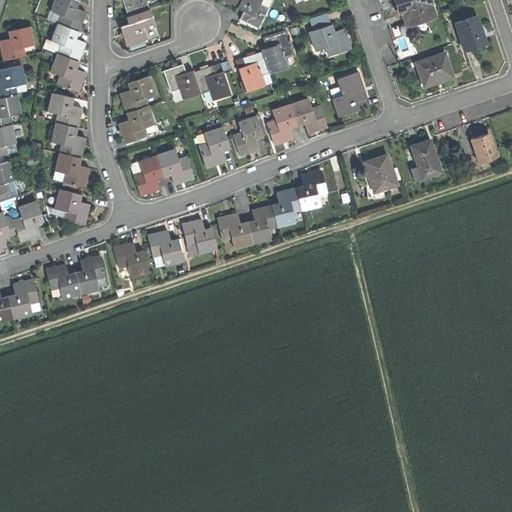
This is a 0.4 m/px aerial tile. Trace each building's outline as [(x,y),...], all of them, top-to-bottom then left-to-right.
[(58,25),(79,32),(82,23),(85,14),(76,11),(79,3),(70,0),(56,0),(52,14),(61,17),(58,25)] [(121,0),(124,9),(126,18),(150,12),(147,4),(157,1),(156,0),(121,0)] [(221,0),(228,3),(238,8),(241,0),(221,0)] [(249,27),(258,32),(269,12),(260,7),(264,0),(241,0),(238,8),(237,10),(245,15),(240,23),(249,27)] [(274,3),(268,0),(264,0),(260,7),(269,12),(274,3)] [(430,0),(394,0),(398,11),(401,21),(405,20),(432,10),(434,10),(430,0)] [(436,22),(432,10),(405,20),(409,31),(436,22)] [(124,39),(127,48),(148,43),(146,34),(155,31),(150,12),(126,18),(129,27),(122,29),(124,39)] [(310,22),(314,35),(332,30),(328,16),(310,22)] [(478,21),(456,28),(465,56),(487,49),(482,34),(478,21)] [(76,43),(79,32),(58,25),(52,43),(61,46),(58,55),(79,63),(82,54),(85,46),(76,43)] [(0,43),(1,50),(3,62),(25,58),(24,48),(33,47),(30,27),(8,31),(9,40),(0,41),(0,43)] [(314,35),(310,37),(316,55),(326,52),(329,62),(350,55),(346,43),(343,35),(334,37),(332,30),(314,35)] [(262,53),(263,55),(269,76),(287,70),(284,61),(292,58),(286,36),(273,40),(265,42),(268,52),(262,53)] [(400,45),(405,58),(412,56),(408,43),(400,45)] [(76,72),(79,63),(58,55),(52,74),(60,77),(57,86),(79,94),(82,86),(85,75),(76,72)] [(253,58),(244,61),(247,69),(240,72),(247,95),(266,89),(262,78),(269,76),(263,55),(253,58)] [(417,68),(424,91),(441,86),(453,82),(446,58),(417,68)] [(237,63),(240,72),(247,69),(244,61),(237,63)] [(221,66),(214,68),(217,77),(225,75),(221,66)] [(0,97),(16,95),(15,86),(24,84),(21,67),(0,70),(0,97)] [(172,70),(163,73),(171,95),(179,92),(183,102),(200,96),(193,75),(192,73),(185,75),(182,67),(172,70)] [(206,71),(193,75),(200,96),(210,93),(214,104),(232,98),(225,75),(217,77),(214,68),(206,71)] [(337,83),(340,91),(361,83),(359,76),(337,83)] [(124,106),(126,115),(149,109),(146,100),(155,97),(150,78),(128,85),(130,94),(121,97),(124,106)] [(361,83),(340,91),(343,99),(332,102),(339,121),(360,114),(357,107),(368,104),(365,93),(361,83)] [(330,94),(332,102),(343,99),(340,91),(330,94)] [(20,116),(16,95),(0,97),(0,126),(11,124),(10,117),(20,116)] [(57,115),(55,124),(78,129),(80,120),(83,110),(73,108),(74,100),(52,95),(48,113),(57,115)] [(77,98),(76,104),(86,106),(87,100),(77,98)] [(290,107),(297,130),(305,127),(309,137),(319,134),(327,132),(320,109),(312,112),(309,101),(290,107)] [(290,132),(297,130),(290,107),(273,112),(277,125),(268,128),(274,149),(284,146),(294,143),(290,132)] [(122,136),(124,145),(145,139),(143,130),(154,127),(149,109),(126,115),(128,123),(119,126),(122,136)] [(235,137),(241,159),(249,157),(260,154),(257,141),(263,140),(257,118),(239,123),(242,135),(235,137)] [(14,145),(11,124),(0,126),(0,156),(5,156),(4,147),(14,145)] [(60,146),(58,154),(80,159),(82,149),(84,140),(76,138),(78,129),(55,124),(50,144),(60,146)] [(206,129),(208,135),(223,131),(221,125),(206,129)] [(208,135),(204,136),(207,145),(199,148),(206,170),(215,167),(226,164),(222,153),(229,151),(223,131),(208,135)] [(471,143),(480,167),(496,161),(488,137),(480,140),(471,143)] [(420,146),(412,149),(419,170),(423,181),(423,183),(433,179),(433,178),(440,175),(429,143),(420,146)] [(156,156),(162,179),(170,176),(173,186),(183,183),(191,181),(185,159),(176,162),(173,151),(156,156)] [(80,159),(58,154),(53,173),(64,176),(62,184),(84,189),(86,179),(88,169),(78,167),(80,159)] [(155,181),(162,179),(156,156),(137,162),(141,173),(132,176),(138,197),(148,194),(158,191),(155,181)] [(363,165),(373,195),(395,187),(386,158),(372,162),(363,165)] [(129,164),(132,176),(141,173),(137,162),(129,164)] [(7,163),(0,165),(0,201),(16,196),(10,181),(13,180),(7,163)] [(414,184),(423,181),(419,170),(410,173),(414,184)] [(303,189),(295,191),(300,213),(319,208),(316,198),(325,196),(320,175),(309,177),(300,179),(303,189)] [(81,196),(60,190),(55,209),(65,212),(62,220),(83,226),(86,217),(89,207),(79,204),(81,196)] [(278,207),(270,209),(275,230),(295,226),(293,214),(300,213),(295,191),(283,194),(275,195),(278,207)] [(12,221),(19,243),(29,240),(39,237),(35,225),(43,222),(37,202),(19,207),(22,218),(12,221)] [(253,223),(245,224),(251,248),(270,244),(267,232),(275,230),(270,209),(259,212),(251,213),(253,223)] [(0,249),(5,248),(2,237),(8,235),(1,214),(0,214),(0,249)] [(251,248),(245,224),(239,226),(237,217),(226,219),(217,222),(222,244),(231,242),(233,252),(251,248)] [(189,223),(180,225),(186,248),(195,246),(198,260),(216,255),(210,230),(202,232),(199,221),(189,223)] [(156,235),(147,237),(152,259),(161,257),(163,268),(182,264),(177,241),(168,243),(165,233),(156,235)] [(119,246),(111,248),(116,271),(125,269),(127,278),(146,274),(141,252),(132,254),(130,243),(119,246)] [(79,273),(74,274),(79,297),(97,293),(95,282),(103,280),(98,257),(87,259),(77,261),(79,273)] [(79,297),(74,274),(65,276),(63,265),(52,267),(43,269),(49,293),(59,291),(61,301),(79,297)] [(11,296),(6,297),(11,321),(29,317),(26,306),(36,304),(31,280),(19,283),(9,285),(11,296)] [(0,323),(11,321),(6,297),(0,298),(0,323)]
